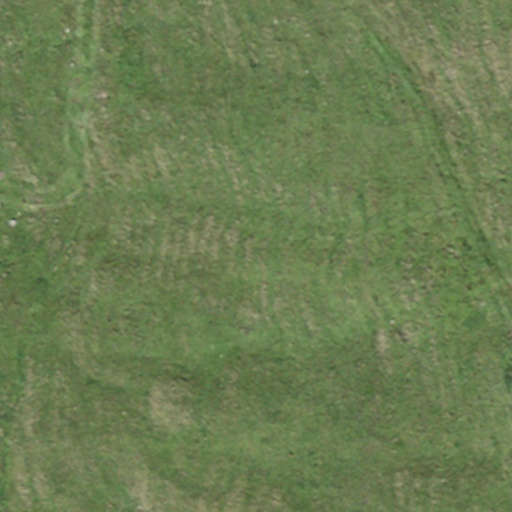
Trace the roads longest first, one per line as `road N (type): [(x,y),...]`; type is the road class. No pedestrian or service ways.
road 1 (track): [(8,511),(75,191),(87,0)]
road 2 (track): [(350,0),(511,263)]
